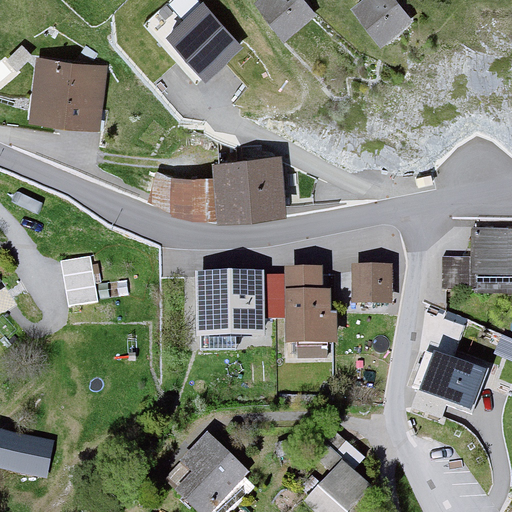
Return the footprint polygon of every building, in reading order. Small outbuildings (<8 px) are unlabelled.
[(175,23),(190,0),(172,0),(163,15),(175,23)] [(302,0),(260,0),(257,2),(284,38),(314,16),(302,0)] [(389,0),(364,0),(353,9),(381,45),(408,24),(389,0)] [(237,47),(200,9),(171,37),(208,75),(237,47)] [(100,69),(40,60),(31,121),(91,130),(100,69)] [(511,226),(472,227),(472,256),(440,256),(440,290),(473,290),(473,276),(511,275),(511,226)] [(86,257),(62,261),(69,304),(93,300),(86,257)] [(391,264),(355,264),(355,299),(391,299),(391,264)] [(322,266),(287,267),(289,341),(337,339),(336,310),(331,310),(330,285),(323,286),(322,266)] [(203,270),(201,334),(261,335),(262,271),(203,270)] [(486,365),(435,349),(416,407),(442,415),(447,401),(472,409),(486,365)] [(0,431),(0,461),(43,474),(51,445),(0,431)] [(243,469),(206,433),(169,471),(206,507),(243,469)] [(307,499),(321,511),(339,511),(367,482),(343,460),(307,499)]
